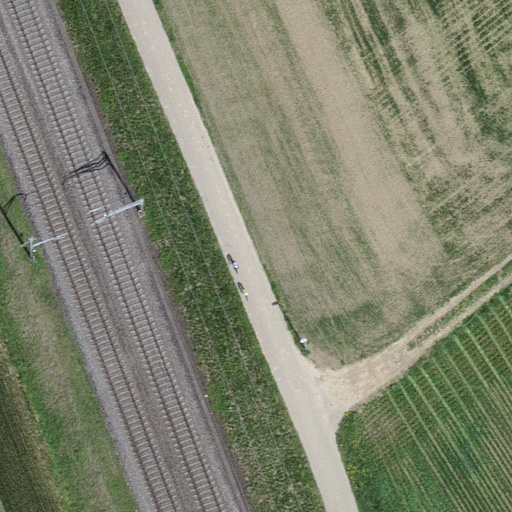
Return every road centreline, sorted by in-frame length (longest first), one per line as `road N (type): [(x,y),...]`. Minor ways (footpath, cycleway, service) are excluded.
road 1 (unclassified): [(140,0),(347,511)]
road 2 (track): [(308,416),(511,264)]
